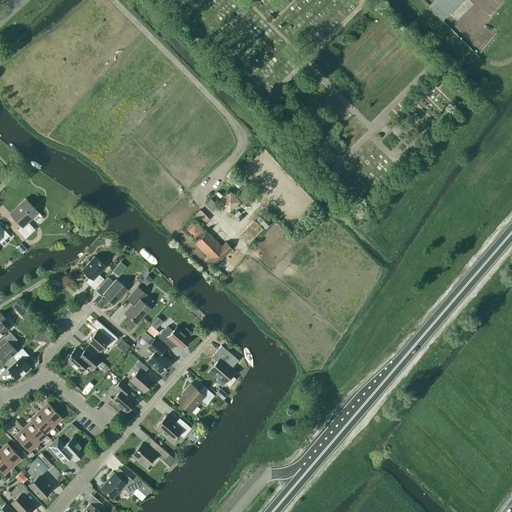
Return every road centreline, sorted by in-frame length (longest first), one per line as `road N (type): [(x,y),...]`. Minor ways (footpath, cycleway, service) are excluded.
road 1 (trunk): [(305,471),(511,232)]
road 2 (residential): [(46,376),(45,355),(88,304),(129,339)]
road 3 (residential): [(120,438),(210,337)]
